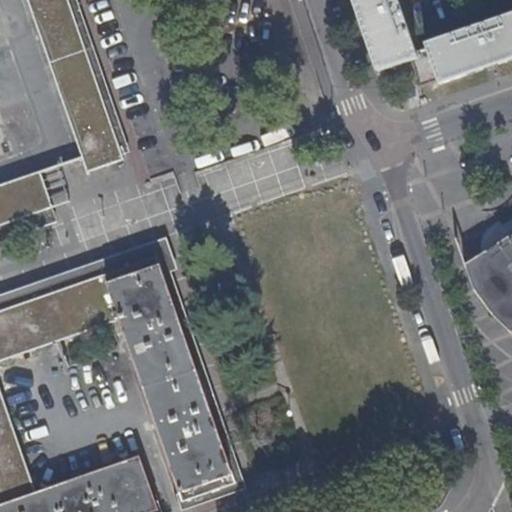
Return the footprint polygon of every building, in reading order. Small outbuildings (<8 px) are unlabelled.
[(75,175),(113,162),(112,157),(115,156),(62,0),(13,0),(71,164),(75,175)] [(386,0),(346,0),(362,46),(358,47),(367,74),(384,69),(401,63),(410,89),(427,83),(428,87),(456,78),(454,74),(503,57),(504,61),(511,58),(511,11),(415,45),(416,50),(405,54),(386,0)] [(0,228),(43,214),(31,176),(0,186),(0,228)] [(511,239),(474,262),(482,283),(511,329),(511,239)] [(0,511),(159,511),(140,459),(28,498),(0,413),(0,366),(108,329),(170,509),(179,506),(226,489),(147,264),(0,314),(0,511)]
